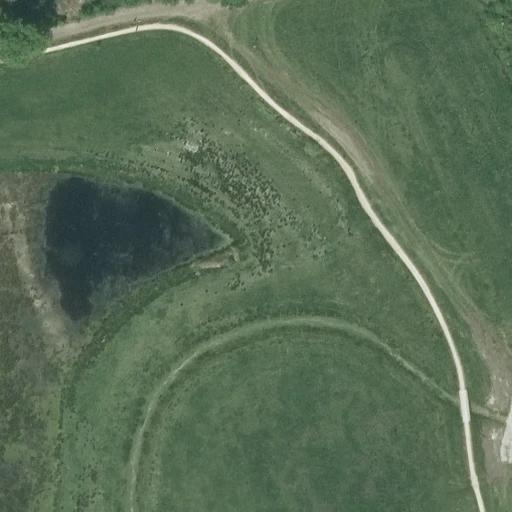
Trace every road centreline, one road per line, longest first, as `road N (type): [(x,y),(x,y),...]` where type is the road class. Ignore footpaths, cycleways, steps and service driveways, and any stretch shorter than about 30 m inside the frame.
road 1 (track): [(164,6),(211,24),(321,120),(354,154),(445,290),(480,358),(493,408),(496,511)]
road 2 (track): [(0,45),(164,6)]
